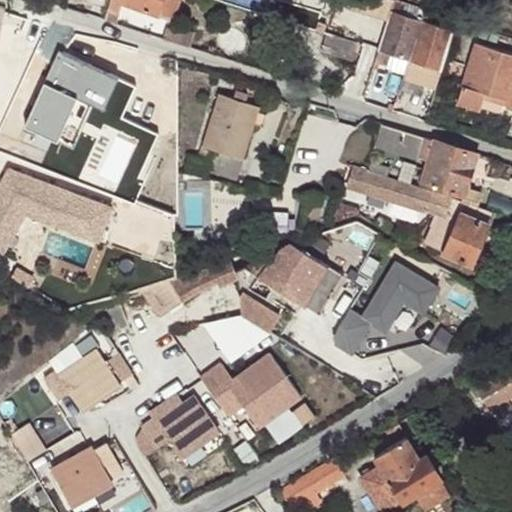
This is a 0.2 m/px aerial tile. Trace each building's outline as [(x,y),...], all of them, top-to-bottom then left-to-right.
[(107,0),(106,7),(118,11),(123,2),(172,19),(178,0),(107,0)] [(392,8),(394,0),(363,0),(360,10),(389,18),(392,8)] [(422,18),(392,8),(389,18),(379,48),(374,61),(387,65),(390,55),(409,60),(422,18)] [(455,28),(422,18),(409,60),(441,71),(455,28)] [(354,59),(357,45),(326,35),(322,49),(354,59)] [(511,51),(478,41),(459,101),(482,108),(487,91),(505,97),(505,101),(511,103),(511,51)] [(155,77),(71,46),(40,131),(124,162),(155,77)] [(405,71),(437,82),(441,71),(409,60),(405,71)] [(237,179),(261,105),(220,91),(200,154),(209,158),(206,169),(237,179)] [(439,140),(382,123),(375,144),(426,160),(427,157),(434,159),(439,140)] [(480,153),(439,140),(434,159),(431,170),(425,187),(446,194),(481,204),(485,190),(470,186),(480,153)] [(393,167),(370,159),(367,169),(390,177),(393,167)] [(400,180),(411,183),(417,166),(405,163),(400,180)] [(349,185),(438,211),(446,194),(425,187),(411,183),(400,180),(390,177),(367,169),(353,166),(349,185)] [(0,248),(4,250),(27,212),(102,240),(108,230),(103,228),(110,206),(10,172),(0,188),(0,248)] [(316,226),(322,191),(316,190),(315,196),(308,196),(301,230),(316,226)] [(438,211),(427,240),(475,261),(497,210),(481,204),(446,194),(438,211)] [(359,212),(361,205),(339,200),(335,218),(359,212)] [(292,238),(232,256),(306,302),(331,264),(292,238)] [(182,274),(145,289),(163,315),(202,291),(220,283),(221,285),(240,275),(232,256),(182,274)] [(349,305),(332,335),(335,340),(354,352),(371,323),(388,333),(405,303),(426,315),(444,285),(396,257),(363,313),(349,305)] [(139,292),(120,299),(129,321),(134,333),(152,326),(139,292)] [(244,314),(269,331),(279,314),(253,298),(244,314)] [(120,299),(108,304),(115,326),(129,321),(120,299)] [(439,344),(454,349),(460,331),(445,326),(439,344)] [(433,341),(394,350),(400,373),(438,363),(433,341)] [(80,402),(122,378),(102,345),(88,352),(91,357),(64,373),(60,366),(48,373),(60,394),(72,387),(80,402)] [(221,358),(198,374),(229,417),(247,404),(259,422),(299,394),(267,350),(233,374),(221,358)] [(511,362),(476,384),(490,407),(511,393),(511,362)] [(138,445),(151,436),(157,445),(169,437),(180,452),(216,426),(193,395),(182,402),(184,406),(160,422),(155,416),(154,416),(142,424),(142,425),(141,425),(140,425),(140,426),(140,427),(139,427),(139,428),(138,428),(138,429),(137,430),(137,431),(136,432),(136,433),(136,434),(136,435),(136,436),(136,437),(136,438),(136,439),(136,440),(137,441),(137,442),(137,443),(138,443),(138,444),(138,445)] [(37,421),(20,431),(35,458),(52,448),(37,421)] [(380,510),(413,492),(435,478),(437,477),(423,452),(418,454),(407,436),(373,456),(379,465),(360,476),(380,510)] [(54,469),(74,500),(113,476),(108,469),(121,461),(108,443),(106,439),(94,446),(92,442),(90,443),(78,450),(79,452),(54,469)] [(315,492),(318,491),(344,476),(334,461),(281,492),(289,507),(307,496),(312,505),(318,500),(315,492)] [(344,476),(318,491),(322,498),(348,482),(344,476)] [(435,478),(413,492),(421,506),(443,494),(435,478)]
